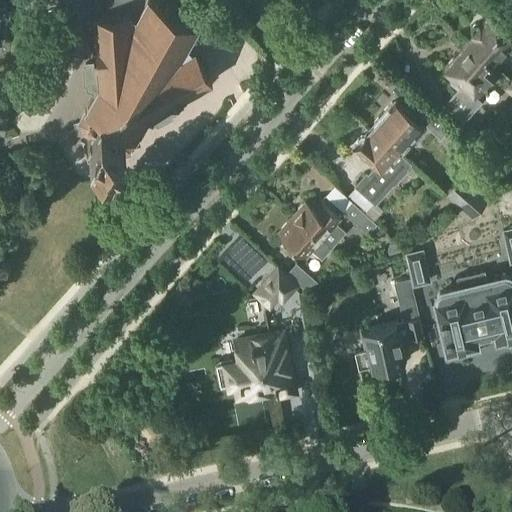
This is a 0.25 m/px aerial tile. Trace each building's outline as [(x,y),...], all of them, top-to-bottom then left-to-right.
[(99,0),(98,16),(92,16),(95,62),(92,62),(93,64),(84,65),(85,69),(83,69),(84,85),(86,85),(86,91),(93,95),(78,123),(76,123),(78,136),(80,136),(87,140),(86,141),(89,143),(88,145),(105,155),(106,152),(109,154),(110,153),(118,157),(118,158),(130,152),(129,150),(145,123),(152,126),(156,124),(157,126),(171,118),(171,116),(175,114),(171,107),(173,105),(172,103),(212,81),(197,52),(201,50),(203,51),(206,44),(204,43),(209,34),(198,28),(198,27),(181,18),(184,14),(166,4),(163,8),(157,4),(159,0),(158,0),(99,0)] [(511,29),(493,13),(482,26),(480,25),(475,24),(471,29),(472,33),(474,35),(468,42),(486,58),(490,62),(504,46),(511,52),(511,29)] [(453,85),(457,85),(458,88),(443,104),(463,122),(481,101),(474,94),(484,83),(485,84),(495,73),(482,62),(486,58),(468,42),(444,69),(451,75),(449,78),(450,82),(453,85)] [(373,122),(370,126),(373,128),(398,151),(401,155),(412,143),(410,141),(423,126),(393,99),(392,100),(391,99),(381,110),(383,111),(380,114),(377,115),(373,119),(373,122)] [(450,127),(426,105),(419,112),(426,118),(426,127),(440,139),(450,127)] [(411,164),(401,155),(398,151),(373,128),(370,126),(364,133),(361,133),(356,139),(356,142),(351,148),(373,167),(367,174),(365,172),(353,186),(374,204),(393,184),(394,185),(407,170),(406,169),(411,164)] [(444,195),(471,218),(489,197),(462,174),(444,195)] [(338,216),(320,200),(312,208),(307,203),(295,216),(319,237),(331,248),(346,232),(333,221),(338,216)] [(368,234),(377,224),(370,218),(351,201),(342,211),(361,228),(368,234)] [(331,248),(319,237),(295,216),(279,234),(302,255),(309,248),(321,259),(331,248)] [(511,226),(502,229),(506,244),(510,260),(511,259),(511,226)] [(405,252),(407,261),(413,283),(428,279),(420,248),(405,252)] [(303,287),(319,283),(296,263),(286,273),(303,287)] [(282,298),(294,285),(278,270),(257,292),(270,304),(278,295),(282,298)] [(452,348),(463,346),(469,344),(469,343),(475,342),(474,334),(478,333),(479,336),(490,334),(489,330),(494,329),(496,337),(502,336),(511,334),(511,280),(511,281),(510,279),(508,277),(506,276),(504,276),(503,276),(486,280),(484,274),(485,274),(484,270),(456,277),(457,280),(458,287),(441,291),(439,292),(437,294),(436,296),(436,299),(434,299),(446,349),(452,347),(452,348)] [(364,349),(354,351),(358,366),(367,364),(368,368),(375,367),(378,369),(384,368),(386,364),(405,360),(401,341),(423,336),(410,279),(394,283),(402,318),(403,321),(397,322),(396,321),(360,330),(364,349)] [(294,391),(281,330),(234,340),(238,359),(215,364),(219,386),(234,383),(237,397),(279,389),(280,394),(294,391)]
